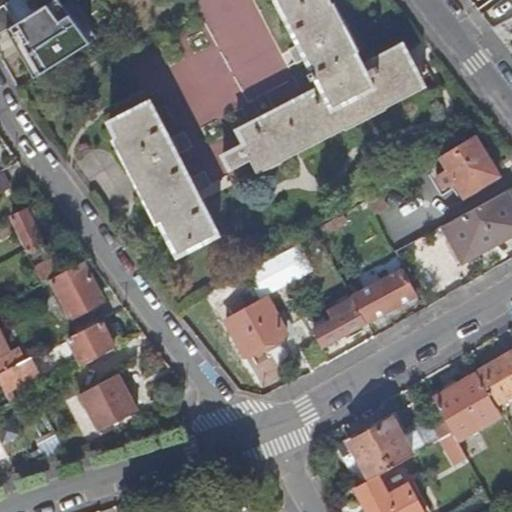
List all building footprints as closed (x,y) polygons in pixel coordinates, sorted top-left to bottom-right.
[(32,14),(7,29),(36,77),(84,48),(55,0),(32,14)] [(279,0),(302,42),(293,47),(299,59),(308,54),(315,68),(311,70),(316,80),(321,77),(325,86),(241,129),(248,142),(226,154),(233,168),(255,157),(262,170),(297,152),(371,115),(429,85),(412,53),(408,44),(367,64),(360,52),(364,50),(337,0),(334,3),(332,0),(279,0)] [(0,33),(7,29),(32,14),(29,9),(2,26),(0,23),(0,33)] [(120,136),(115,138),(147,201),(159,223),(163,220),(181,254),(222,232),(204,198),(203,196),(201,192),(209,187),(202,174),(194,178),(181,152),(189,148),(182,134),(174,139),(153,100),(112,120),(120,136)] [(476,134),(442,155),(450,168),(438,175),(446,187),(458,180),(467,194),(501,174),(476,134)] [(0,173),(0,194),(9,190),(0,173)] [(511,187),(507,191),(500,194),(511,215),(511,187)] [(388,209),(379,194),(368,200),(377,215),(388,209)] [(511,215),(500,194),(444,225),(464,262),(511,234),(511,215)] [(28,210),(13,218),(30,251),(45,243),(28,210)] [(442,227),(408,242),(427,284),(460,269),(442,227)] [(36,268),(43,283),(70,270),(62,255),(36,268)] [(86,263),(53,279),(73,317),(81,313),(83,318),(89,315),(87,310),(105,300),(86,263)] [(418,295),(404,269),(353,296),(354,297),(367,321),(367,322),(418,295)] [(17,296),(8,300),(13,310),(22,305),(28,303),(23,293),(17,296)] [(268,297),(227,319),(248,354),(287,332),(268,297)] [(367,321),(354,297),(330,310),(335,319),(315,329),(321,340),(324,345),(328,343),(332,341),(336,347),(346,342),(343,335),(357,327),(356,326),(367,321)] [(103,320),(70,337),(84,364),(117,346),(103,320)] [(0,372),(24,360),(17,347),(11,350),(0,328),(0,372)] [(335,357),(328,343),(324,345),(321,340),(320,341),(303,350),(312,367),(323,361),(324,363),(335,357)] [(511,350),(479,370),(498,404),(511,396),(511,350)] [(37,375),(28,359),(24,360),(0,372),(0,381),(1,384),(11,402),(16,399),(11,389),(37,375)] [(479,370),(435,395),(447,418),(455,432),(459,440),(504,414),(498,404),(479,370)] [(124,371),(81,394),(100,431),(139,410),(127,388),(132,386),(124,371)] [(390,468),(416,454),(395,418),(354,441),(374,477),(390,468)] [(455,432),(447,418),(437,423),(444,438),(458,463),(469,457),(459,440),(455,432)] [(401,488),(390,468),(374,477),(371,479),(361,484),(357,486),(371,511),(426,511),(411,482),(401,488)] [(356,475),(361,484),(371,479),(366,469),(356,475)]
